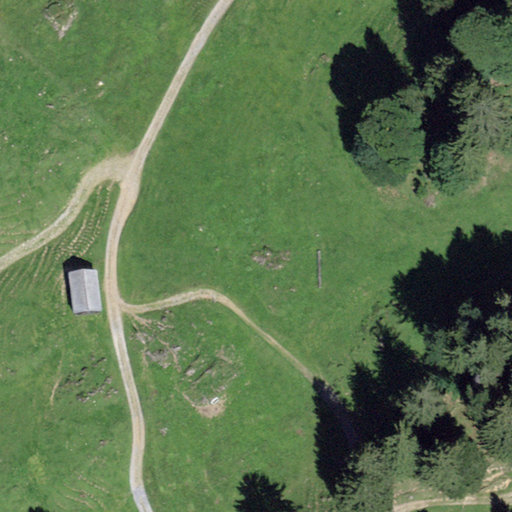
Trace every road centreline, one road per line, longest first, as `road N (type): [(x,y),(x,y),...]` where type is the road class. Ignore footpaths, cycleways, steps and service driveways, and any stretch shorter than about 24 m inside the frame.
road 1 (track): [(0,267),(54,231),(100,171),(134,168),(111,277),(146,511)]
road 2 (track): [(113,312),(207,293),(245,315),(317,378),(356,460),(360,511)]
road 3 (track): [(134,168),(227,0)]
road 4 (track): [(371,511),(511,494)]
